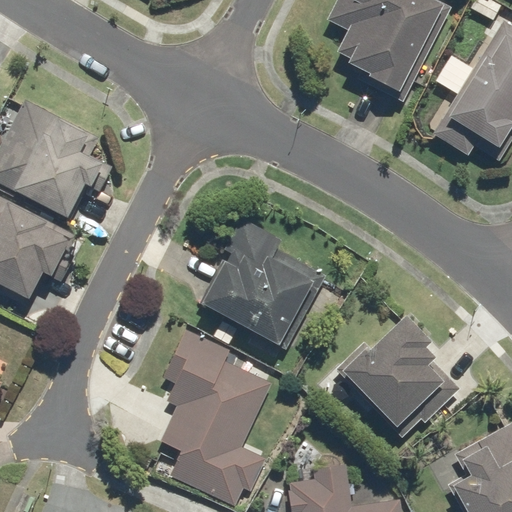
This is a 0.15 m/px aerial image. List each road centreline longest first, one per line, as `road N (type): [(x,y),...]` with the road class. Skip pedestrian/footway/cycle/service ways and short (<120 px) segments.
road 1 (residential): [(44,441),(192,99)]
road 2 (residential): [(192,99),(336,169),(421,222),(499,285)]
road 3 (residential): [(28,0),(192,99)]
